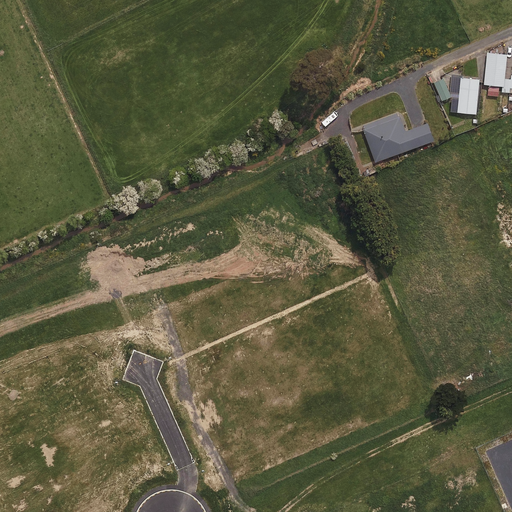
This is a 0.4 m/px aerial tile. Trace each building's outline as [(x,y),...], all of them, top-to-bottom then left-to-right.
[(511,67),(507,67),(508,52),(486,51),(484,84),(502,85),(502,91),(511,91),(511,67)] [(454,67),(452,62),(442,67),(444,72),(454,67)] [(443,78),(439,69),(428,74),(432,83),(443,78)] [(480,76),(452,74),(451,91),(453,91),(451,110),(477,112),(480,76)] [(451,96),(444,79),(435,83),(442,100),(451,96)] [(499,87),(489,86),(488,94),(498,95),(499,87)] [(406,130),(401,116),(364,129),(376,161),(434,139),(428,122),(406,130)] [(493,182),(500,198),(506,196),(498,179),(493,182)] [(500,198),(498,200),(499,203),(497,205),(509,236),(511,234),(511,204),(509,199),(507,200),(506,196),(500,198)]
